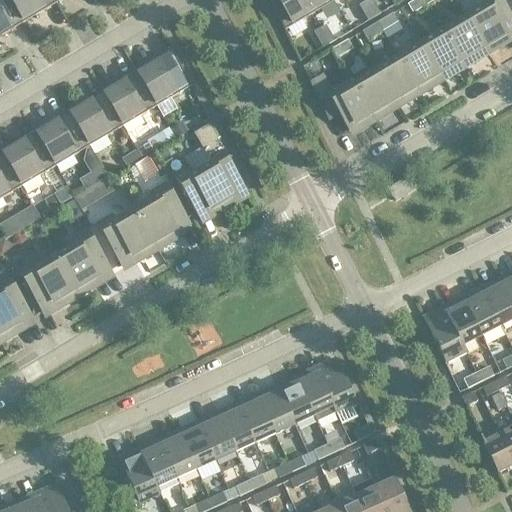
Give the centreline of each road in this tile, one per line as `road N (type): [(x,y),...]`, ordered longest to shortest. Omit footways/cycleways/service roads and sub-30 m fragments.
road 1 (residential): [(0,479),(367,315)]
road 2 (residential): [(0,393),(311,205)]
road 3 (residential): [(311,205),(511,87)]
road 4 (residential): [(311,205),(202,0)]
road 5 (residential): [(461,511),(367,315)]
road 6 (residential): [(0,107),(182,0)]
road 7 (residential): [(367,315),(511,240)]
road 8 (residential): [(367,315),(311,205)]
